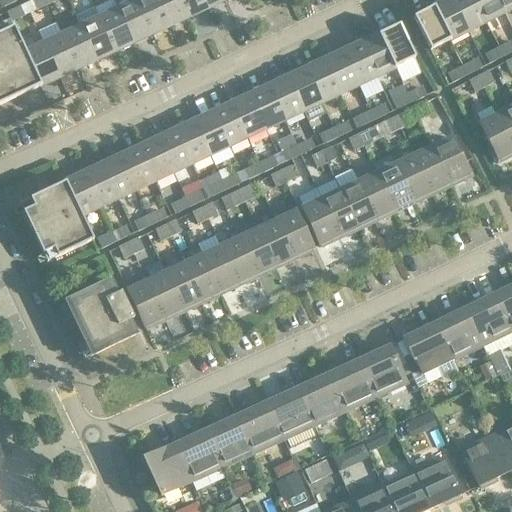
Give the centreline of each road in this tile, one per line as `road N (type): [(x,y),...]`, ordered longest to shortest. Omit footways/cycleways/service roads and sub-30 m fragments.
road 1 (residential): [(88,441),(511,238)]
road 2 (residential): [(0,173),(363,0)]
road 3 (residential): [(88,441),(0,258)]
